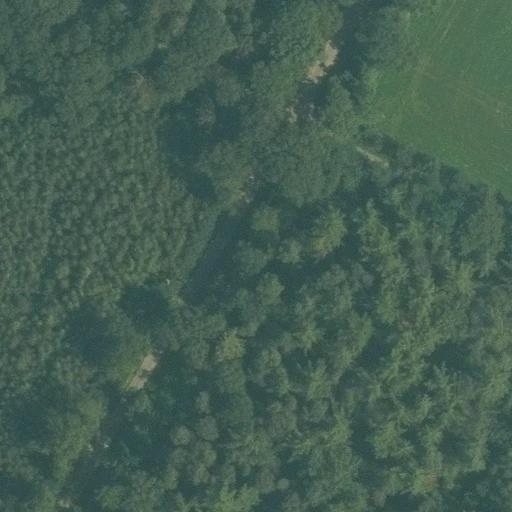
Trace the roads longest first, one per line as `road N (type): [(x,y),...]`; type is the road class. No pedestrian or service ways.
road 1 (unclassified): [(59,511),(293,116)]
road 2 (unclassified): [(293,116),(72,0)]
road 3 (unclassified): [(511,233),(293,116)]
road 4 (unclassified): [(293,116),(360,0)]
